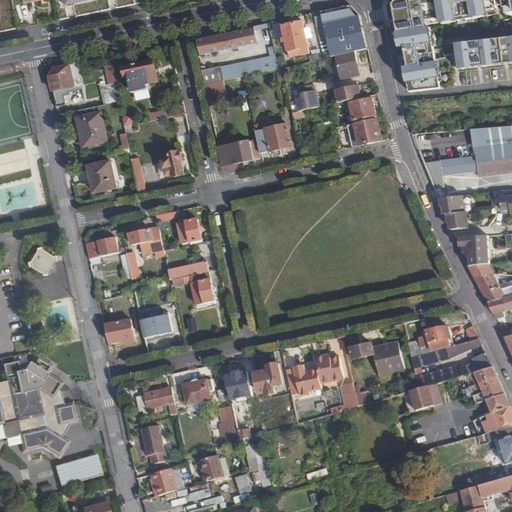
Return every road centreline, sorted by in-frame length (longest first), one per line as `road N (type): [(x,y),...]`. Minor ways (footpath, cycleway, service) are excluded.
road 1 (secondary): [(31,49),(272,0)]
road 2 (residential): [(247,345),(471,295)]
road 3 (residential): [(216,190),(407,149)]
road 4 (residential): [(31,49),(69,222)]
road 5 (secondary): [(471,295),(407,149)]
road 6 (residential): [(216,190),(247,345)]
road 7 (residential): [(69,222),(103,376)]
road 8 (secondary): [(407,149),(371,0)]
road 9 (residential): [(69,222),(216,190)]
road 10 (residential): [(247,345),(103,376)]
road 11 (residential): [(184,50),(216,190)]
road 12 (residential): [(103,376),(132,511)]
